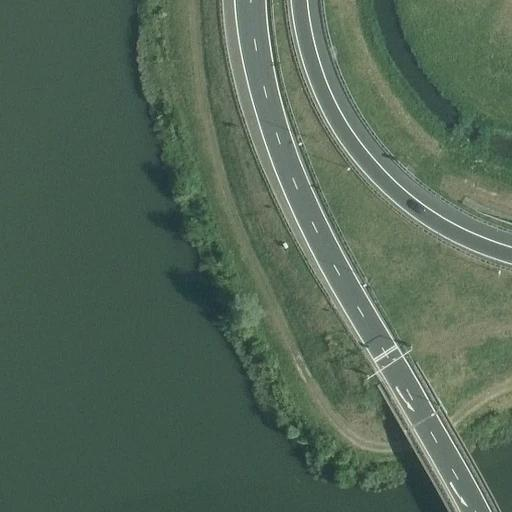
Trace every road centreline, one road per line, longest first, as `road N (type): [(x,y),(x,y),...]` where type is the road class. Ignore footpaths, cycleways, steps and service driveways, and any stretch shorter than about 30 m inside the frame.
road 1 (motorway): [(255,0),(263,77),(311,217),(479,511)]
road 2 (motorway): [(511,256),(414,210),(347,143),(306,50),(301,0)]
